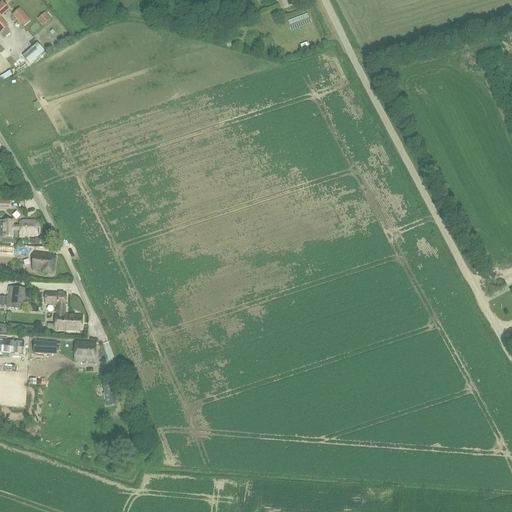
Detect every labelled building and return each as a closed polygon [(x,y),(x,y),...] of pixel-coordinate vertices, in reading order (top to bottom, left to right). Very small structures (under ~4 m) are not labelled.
[(12,15),(18,21),(25,15),(19,9),(12,15)] [(47,12),(37,20),(43,26),(52,18),(47,12)] [(274,26),(279,31),(290,21),(285,16),(274,26)] [(28,63),(37,55),(28,46),(20,53),(28,63)] [(12,237),(13,237),(13,231),(20,231),(20,236),(38,236),(38,221),(20,221),(20,226),(13,226),(13,221),(0,221),(0,237),(2,237),(2,244),(12,243),(12,237)] [(14,248),(2,247),(2,256),(13,257),(14,248)] [(35,253),(33,269),(44,270),(44,273),(54,274),(56,255),(35,253)] [(57,287),(57,279),(39,278),(39,286),(57,287)] [(29,289),(8,287),(7,297),(0,296),(0,306),(4,307),(4,306),(6,306),(7,308),(22,309),(22,306),(30,307),(30,298),(29,298),(29,289)] [(56,304),(55,330),(82,331),(83,316),(65,315),(66,294),(46,292),(46,304),(56,304)] [(19,340),(1,339),(0,348),(18,350),(19,340)] [(57,343),(34,342),(34,353),(55,354),(56,353),(57,343)] [(95,362),(96,343),(76,342),(75,361),(95,362)]
